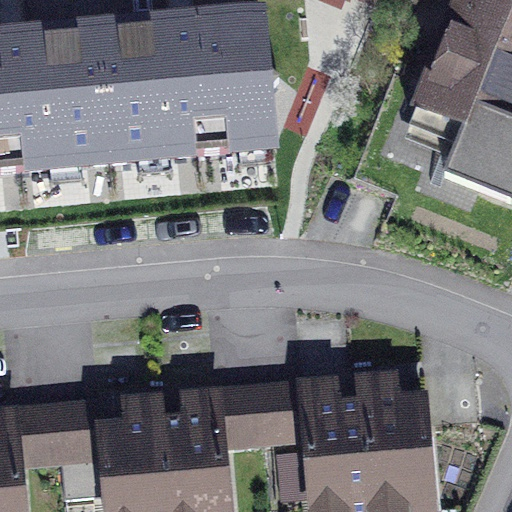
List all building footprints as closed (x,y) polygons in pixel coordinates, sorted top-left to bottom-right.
[(511,5),(499,0),(462,0),(419,110),(466,129),(446,179),(511,205),(511,5)] [(274,151),(262,21),(100,36),(112,167),(274,151)] [(0,177),(112,167),(100,36),(0,45),(0,177)] [(218,396),(221,421),(224,447),(307,440),(305,414),(302,390),(218,396)] [(434,511),(425,403),(365,409),(374,511),(434,511)] [(15,417),(17,442),(19,467),(103,459),(101,433),(99,409),(15,417)] [(374,511),(365,409),(305,414),(307,440),(314,511),(374,511)] [(221,421),(161,428),(168,511),(229,511),(224,447),(221,421)] [(168,511),(161,428),(101,433),(103,459),(108,511),(168,511)] [(17,442),(0,443),(0,511),(24,511),(19,467),(17,442)]
